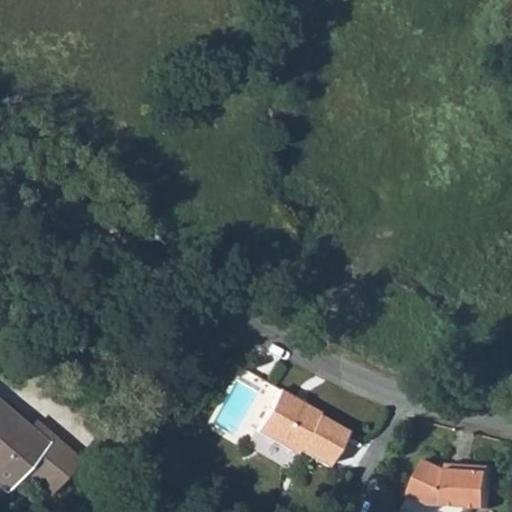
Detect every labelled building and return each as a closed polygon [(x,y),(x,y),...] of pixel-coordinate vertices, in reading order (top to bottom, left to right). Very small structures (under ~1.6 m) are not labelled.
[(296,408),(279,398),(255,440),(293,463),(296,459),(325,477),(346,442),(305,417),(304,418),(298,415),(296,408)] [(0,491),(5,496),(24,476),(52,447),(0,399),(0,491)] [(81,464),(58,443),(52,447),(24,476),(49,498),(81,464)] [(444,476),(425,467),(407,503),(409,505),(421,511),(485,511),(490,482),(463,481),(444,476)] [(421,511),(409,505),(407,503),(403,511),(421,511)]
